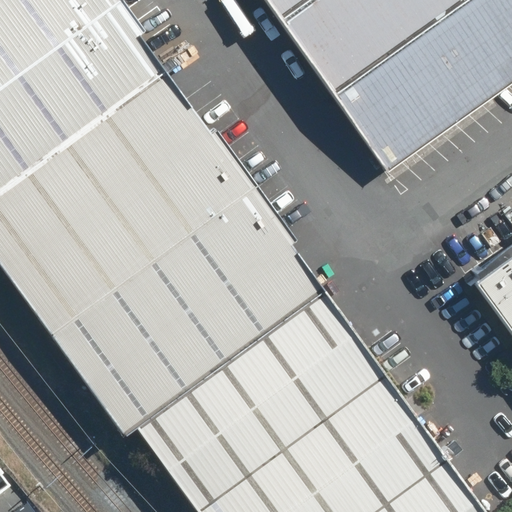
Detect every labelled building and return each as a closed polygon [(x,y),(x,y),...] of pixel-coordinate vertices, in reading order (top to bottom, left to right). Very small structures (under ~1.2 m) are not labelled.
[(122,421),(312,284),(110,0),(0,0),(0,268),(113,427),(122,421)] [(511,0),(266,0),(381,161),(511,68),(511,0)] [(511,243),(464,278),(511,341),(511,243)] [(474,511),(312,284),(122,421),(182,503),(191,511),(474,511)] [(0,507),(10,500),(0,485),(0,507)]
